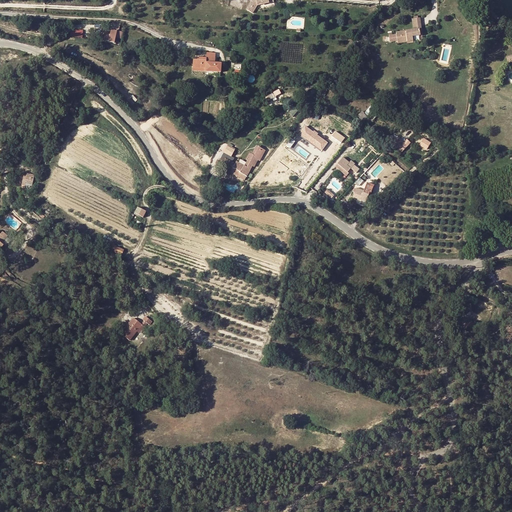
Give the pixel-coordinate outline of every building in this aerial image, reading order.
[(252,0),(247,10),(253,13),(257,6),(269,3),(268,0),(252,0)] [(396,32),(398,44),(407,42),(407,44),(421,41),(419,29),(421,29),(420,18),(418,18),(414,19),(412,19),(413,29),(396,32)] [(111,30),(116,31),(119,31),(120,26),(121,25),(112,23),(111,30)] [(206,53),(206,60),(205,70),(205,72),(220,73),(221,65),(214,64),(209,64),(210,58),(214,58),(215,54),(206,53)] [(206,60),(194,59),(193,69),(205,70),(206,60)] [(75,108),(70,105),(67,112),(72,115),(75,108)] [(299,134),(322,151),(327,143),(317,135),(313,132),(305,126),(299,134)] [(299,134),(298,135),(321,152),(322,151),(299,134)] [(342,141),(333,135),(330,140),(339,146),(342,141)] [(397,136),(391,142),(397,147),(401,143),(399,141),(400,139),(397,136)] [(224,152),(231,156),(235,149),(228,146),(224,152)] [(246,167),(238,162),(237,164),(232,162),(228,170),(231,171),(232,170),(235,171),(233,174),(244,180),(252,166),(254,168),(258,161),(260,162),(266,151),(260,148),(259,149),(256,149),(253,155),(251,156),(248,160),(250,160),(246,167)] [(343,157),(335,167),(346,176),(349,173),(347,172),(355,164),(351,160),(349,163),(343,157)] [(224,161),(219,160),(217,164),(225,168),(229,161),(224,161)] [(28,183),(29,179),(27,179),(27,180),(20,177),(17,185),(20,186),(19,189),(22,190),(23,187),(30,189),(32,184),(28,183)] [(352,197),(358,199),(359,197),(366,201),(369,194),(370,195),(374,185),(367,182),(364,191),(356,188),(352,197)] [(328,189),(325,192),(332,198),(335,195),(328,189)] [(143,217),(146,211),(138,207),(135,213),(143,217)] [(32,240),(37,243),(41,237),(36,234),(32,240)] [(110,249),(121,254),(123,249),(112,244),(110,249)] [(141,324),(133,318),(121,333),(130,340),(137,331),(140,333),(142,331),(143,332),(147,328),(146,327),(148,324),(150,325),(153,322),(145,316),(142,319),(143,320),(141,324)] [(469,324),(466,332),(475,334),(477,327),(469,324)]
